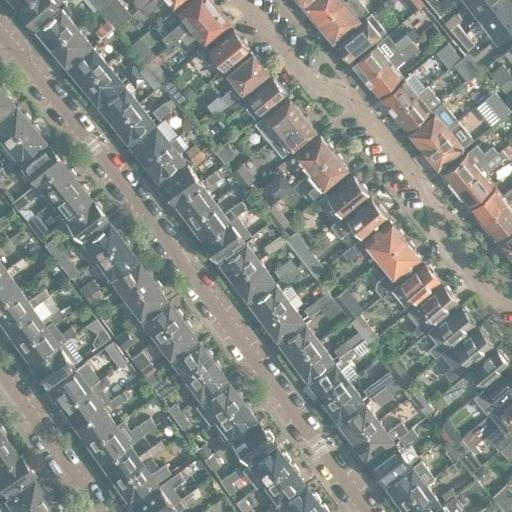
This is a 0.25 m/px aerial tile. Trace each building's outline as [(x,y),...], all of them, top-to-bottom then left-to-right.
[(26,0),(18,7),(19,9),(19,12),(22,17),(26,17),(32,24),(60,0),(26,0)] [(147,0),(141,5),(147,13),(162,0),(167,0),(172,6),(179,0),(147,0)] [(168,44),(171,42),(179,35),(214,6),(210,1),(209,0),(189,0),(176,11),(182,18),(160,35),(168,44)] [(317,20),(318,21),(343,0),(309,0),(304,4),(310,12),(310,15),(314,19),(317,20)] [(332,38),(357,17),(343,0),(318,21),(319,23),(317,25),(323,32),(326,31),(332,38)] [(405,0),(414,10),(422,3),(419,0),(405,0)] [(446,10),(437,0),(435,0),(430,5),(439,15),(446,10)] [(481,19),(506,0),(471,0),(468,2),(481,19)] [(511,0),(506,0),(481,19),(495,37),(511,24),(511,0)] [(107,1),(99,8),(114,27),(123,21),(107,1)] [(222,12),(219,12),(214,6),(179,35),(186,43),(196,34),(203,43),(228,23),(226,21),(226,17),(222,12)] [(50,45),(75,24),(61,7),(36,28),(42,35),(41,39),(45,44),(49,44),(50,45)] [(174,9),(155,24),(163,33),(181,18),(174,9)] [(367,14),(333,43),(347,60),(381,32),(367,14)] [(106,18),(93,29),(99,36),(103,33),(112,26),(106,18)] [(449,27),(458,38),(465,32),(456,22),(449,27)] [(89,42),(75,24),(50,45),(52,47),(51,50),(55,55),(58,55),(64,62),(89,42)] [(112,26),(103,33),(104,35),(108,40),(118,33),(112,26)] [(243,37),(240,37),(233,29),(202,54),(208,62),(215,57),(223,68),(248,48),(246,45),(247,42),(243,37)] [(363,76),(364,78),(415,36),(409,29),(391,43),(382,50),(375,42),(351,62),(358,69),(356,71),(361,78),(363,76)] [(473,43),(465,32),(458,38),(467,49),(473,43)] [(403,58),(421,43),(415,36),(364,78),(365,78),(363,80),(369,87),(371,86),(378,94),(401,74),(395,66),(404,58),(403,58)] [(447,42),(435,52),(447,68),(460,57),(447,42)] [(82,83),(106,62),(92,45),(67,66),(73,73),(73,77),(77,82),(81,82),(82,83)] [(146,49),(138,55),(144,63),(152,57),(146,49)] [(226,103),(236,95),(266,70),(260,62),(261,59),(256,54),(253,53),(252,52),(227,72),(236,83),(220,95),(226,103)] [(160,84),(167,79),(150,59),(144,64),(160,84)] [(468,77),(477,69),(469,61),(460,68),(468,77)] [(121,80),(106,62),(82,83),(83,85),(83,89),(87,94),(90,93),(96,100),(121,80)] [(122,71),(127,78),(136,71),(131,64),(122,71)] [(502,64),(491,74),(490,74),(499,84),(511,75),(502,64)] [(127,78),(133,86),(142,78),(136,71),(127,78)] [(280,82),(277,82),(270,74),(246,94),(252,101),(246,106),(254,117),(285,92),(284,91),(284,87),(280,82)] [(511,84),(511,76),(511,75),(499,84),(505,91),(511,84)] [(171,76),(161,84),(178,105),(187,97),(171,76)] [(392,111),(393,112),(426,85),(420,78),(411,85),(404,77),(380,96),(386,104),(385,105),(391,112),(392,111)] [(112,120),(113,122),(138,101),(129,90),(133,87),(128,81),(99,104),(105,112),(105,115),(108,120),(112,120)] [(0,84),(0,111),(13,101),(7,94),(8,91),(3,85),(0,84)] [(406,128),(431,108),(439,101),(426,85),(393,112),(394,114),(393,115),(398,122),(400,121),(406,128)] [(494,90),(476,105),(491,124),(509,109),(494,90)] [(220,108),(226,103),(220,95),(207,106),(213,114),(220,108)] [(227,117),(243,104),(236,95),(226,103),(220,108),(227,117)] [(269,139),(277,133),(302,112),(300,111),(300,107),(297,103),(293,103),(287,95),(255,122),(269,139)] [(161,115),(175,103),(169,96),(155,107),(161,115)] [(453,108),(454,107),(445,96),(439,101),(431,108),(433,111),(408,131),(415,139),(413,140),(420,149),(421,147),(422,148),(448,127),(456,120),(461,117),(453,108)] [(152,119),(138,101),(113,122),(114,123),(113,127),(117,132),(121,132),(127,139),(152,119)] [(0,117),(0,136),(5,143),(30,122),(30,121),(30,118),(26,112),(23,113),(16,105),(0,117)] [(303,114),(302,112),(277,133),(269,139),(283,156),(316,130),(310,122),(310,119),(306,115),(303,114)] [(177,123),(183,129),(192,122),(186,116),(177,123)] [(456,120),(448,127),(422,148),(424,150),(422,151),(429,159),(430,158),(436,165),(461,145),(464,148),(473,140),(456,120)] [(30,122),(5,143),(20,160),(45,139),(39,132),(40,129),(35,124),(32,124),(30,122)] [(144,161),(169,140),(155,123),(130,143),(136,151),(135,154),(139,159),(142,159),(144,161)] [(178,133),(169,140),(144,161),(145,162),(144,165),(148,171),(152,171),(158,178),(183,158),(178,151),(187,144),(178,133)] [(294,154),(308,171),(333,151),(331,149),(332,146),(328,141),(325,141),(319,134),(294,154)] [(451,187),(453,186),(454,187),(500,149),(510,141),(504,134),(483,152),(476,144),(467,152),(466,151),(441,172),(447,179),(445,180),(451,187)] [(511,139),(510,141),(500,149),(454,187),(455,188),(453,190),(459,197),(461,196),(467,203),(491,182),(484,174),(511,150),(511,139)] [(226,141),(215,150),(225,162),(233,156),(233,150),(226,141)] [(48,143),(23,163),(37,181),(62,161),(61,158),(61,155),(57,150),(54,150),(48,143)] [(185,150),(190,156),(199,149),(194,143),(185,150)] [(190,156),(195,163),(204,156),(199,149),(190,156)] [(341,161),(341,157),(338,153),(334,153),(333,151),(308,171),(317,182),(308,190),(315,199),(325,191),(323,188),(347,168),(341,161)] [(44,190),(51,198),(76,178),(74,176),(75,173),(70,167),(67,167),(62,161),(37,181),(12,200),(19,209),(44,190)] [(243,162),(233,171),(247,188),(258,180),(243,162)] [(173,199),(174,200),(200,181),(186,163),(160,182),(166,190),(165,193),(169,198),(173,199)] [(220,177),(215,170),(205,177),(211,184),(220,177)] [(15,183),(7,173),(0,179),(0,183),(5,190),(15,183)] [(352,175),(326,196),(341,214),(343,213),(367,193),(366,191),(366,188),(362,183),(359,183),(352,175)] [(59,225),(67,219),(92,199),(87,192),(87,188),(83,183),(80,183),(76,178),(51,198),(60,210),(53,216),(59,225)] [(263,192),(270,201),(286,189),(278,179),(263,192)] [(215,202),(200,181),(174,200),(180,208),(179,211),(183,216),(186,216),(189,221),(215,202)] [(481,220),(482,221),(511,196),(511,185),(501,194),(494,185),(469,206),(475,213),(475,216),(478,219),(481,220)] [(511,196),(482,221),(483,222),(483,225),(486,229),(489,230),(495,237),(511,222),(511,196)] [(346,216),(343,213),(341,214),(342,214),(330,224),(339,235),(352,224),(361,234),(385,215),(383,213),(385,211),(379,203),(377,205),(370,197),(346,216)] [(93,198),(92,199),(67,219),(81,236),(107,216),(101,208),(101,205),(97,200),(94,200),(93,198)] [(228,209),(233,216),(245,207),(240,200),(228,209)] [(224,213),(215,202),(189,221),(191,223),(190,226),(193,231),(197,231),(203,239),(229,220),(233,216),(228,209),(224,213)] [(285,220),(274,206),(265,212),(276,226),(285,220)] [(50,232),(36,213),(26,221),(40,239),(50,232)] [(378,259),(404,238),(403,236),(403,232),(399,228),(395,227),(388,218),(363,239),(360,236),(341,252),(347,259),(356,251),(359,254),(368,247),(378,259)] [(115,228),(109,220),(83,239),(84,240),(77,246),(89,263),(97,257),(123,238),(121,236),(122,233),(119,228),(115,228)] [(242,238),(229,220),(203,239),(204,241),(203,244),(207,250),(211,250),(216,257),(242,238)] [(288,238),(298,251),(307,244),(297,231),(288,238)] [(511,256),(511,258),(511,232),(500,243),(504,249),(503,250),(509,258),(511,256)] [(20,239),(15,233),(0,243),(0,248),(2,252),(20,239)] [(285,239),(280,233),(263,246),(268,252),(285,239)] [(43,243),(56,260),(65,253),(51,236),(43,243)] [(123,238),(97,257),(110,275),(136,256),(131,249),(131,245),(127,240),(124,240),(123,238)] [(406,239),(404,238),(378,259),(388,271),(376,281),(375,288),(380,295),(397,281),(395,278),(420,257),(413,248),(413,245),(409,240),(406,239)] [(232,277),(233,279),(259,259),(245,241),(219,261),(225,268),(224,272),(228,277),(232,277)] [(312,248),(311,249),(307,244),(298,251),(302,256),(302,255),(314,271),(324,263),(312,248)] [(79,270),(65,253),(56,260),(70,277),(79,270)] [(11,264),(16,271),(27,263),(22,256),(11,264)] [(277,274),(278,276),(285,271),(288,269),(293,264),(287,257),(272,268),(277,274)] [(272,277),(259,259),(233,279),(234,280),(233,283),(237,288),(240,289),(246,297),(272,277)] [(113,279),(126,297),(152,278),(151,277),(152,274),(149,269),(145,268),(139,260),(113,279)] [(428,263),(425,263),(423,261),(392,286),(408,305),(438,279),(432,271),(432,267),(428,263)] [(288,269),(285,271),(290,278),(300,270),(295,263),(293,264),(288,269)] [(0,300),(19,287),(10,275),(16,271),(11,264),(5,268),(0,271),(0,300)] [(85,296),(97,287),(101,285),(94,275),(78,287),(85,296)] [(152,278),(126,297),(140,315),(166,296),(160,288),(161,285),(157,280),(154,280),(152,278)] [(261,317),(262,319),(288,299),(296,294),(289,285),(285,286),(281,289),(275,281),(249,301),(254,308),(254,312),(258,316),(261,317)] [(420,336),(428,329),(453,308),(450,305),(456,300),(449,292),(450,289),(446,284),(443,284),(441,282),(408,310),(422,326),(416,330),(420,336)] [(0,317),(5,325),(32,306),(38,302),(33,295),(27,299),(19,287),(0,300),(0,317)] [(38,302),(49,294),(44,287),(33,295),(38,302)] [(104,297),(97,287),(85,296),(92,305),(104,297)] [(350,287),(338,292),(348,314),(360,309),(350,287)] [(330,297),(325,291),(302,308),(307,315),(330,297)] [(321,306),(329,315),(338,307),(331,298),(321,306)] [(276,337),(302,317),(288,299),(262,319),(263,320),(263,323),(267,329),(271,329),(276,337)] [(143,319),(156,337),(182,318),(181,316),(182,313),(178,308),(175,308),(169,300),(143,319)] [(453,308),(428,329),(437,340),(430,347),(436,354),(474,322),(467,314),(468,310),(464,306),(460,306),(459,304),(453,308)] [(12,335),(18,344),(45,324),(52,320),(47,313),(41,318),(32,306),(5,325),(6,327),(5,330),(9,335),(12,335)] [(47,313),(52,320),(62,313),(57,306),(47,313)] [(351,319),(368,342),(378,334),(360,312),(351,319)] [(131,314),(121,321),(127,328),(136,321),(131,314)] [(156,337),(169,355),(195,336),(190,328),(190,325),(187,321),(183,320),(182,318),(156,337)] [(26,354),(32,362),(59,343),(65,339),(60,333),(52,320),(45,324),(18,344),(19,345),(18,348),(23,354),(26,354)] [(292,359),(318,339),(305,321),(279,341),(285,349),(284,352),(288,357),(291,358),(292,359)] [(60,333),(65,339),(67,337),(75,332),(71,325),(60,333)] [(452,366),(444,372),(451,382),(470,367),(467,364),(492,343),(485,335),(487,334),(480,325),(478,327),(477,325),(452,345),(442,354),(452,366)] [(98,329),(92,342),(95,346),(110,336),(102,326),(98,329)] [(124,347),(132,340),(125,330),(116,337),(124,347)] [(65,339),(59,343),(32,362),(33,364),(32,367),(36,373),(39,373),(45,382),(80,357),(67,337),(65,339)] [(370,346),(364,338),(354,345),(360,353),(370,346)] [(113,339),(104,345),(118,365),(127,358),(113,339)] [(332,357),(318,339),(292,359),(293,360),(292,363),(297,369),(300,369),(306,377),(332,357)] [(173,360),(186,378),(212,358),(211,357),(212,353),(208,349),(205,348),(199,340),(173,360)] [(337,354),(338,356),(348,349),(350,347),(345,340),(333,349),(337,354)] [(390,360),(398,354),(390,345),(382,351),(390,360)] [(502,352),(501,354),(495,347),(440,393),(446,400),(475,376),(481,384),(507,362),(506,360),(508,359),(502,352)] [(140,370),(145,366),(136,353),(131,356),(140,370)] [(212,358),(186,378),(199,395),(225,376),(220,368),(220,365),(216,360),(213,360),(212,358)] [(395,360),(387,367),(394,375),(404,386),(412,380),(395,360)] [(318,397),(322,398),(322,399),(348,380),(356,374),(347,363),(340,368),(335,362),(309,381),(315,389),(314,392),(318,397)] [(141,370),(146,376),(156,369),(151,363),(141,370)] [(511,367),(510,365),(462,405),(468,412),(490,394),(496,402),(511,388),(511,367)] [(61,404),(62,405),(89,386),(75,366),(48,385),(54,395),(54,398),(58,404),(61,404)] [(159,371),(157,369),(146,376),(160,396),(172,387),(167,380),(163,383),(156,373),(159,371)] [(388,370),(363,389),(368,396),(394,377),(388,370)] [(106,374),(95,381),(100,388),(111,380),(106,374)] [(209,422),(216,418),(242,398),(241,397),(242,394),(238,389),(235,389),(228,380),(202,400),(197,406),(209,422)] [(362,398),(348,380),(322,399),(323,400),(323,404),(327,410),(331,410),(336,417),(362,398)] [(74,422),(75,424),(102,405),(94,393),(100,388),(95,381),(89,386),(62,405),(68,414),(67,417),(71,422),(74,422)] [(427,401),(411,381),(404,387),(420,407),(427,401)] [(393,394),(385,384),(371,394),(379,404),(393,394)] [(127,399),(121,391),(108,401),(113,408),(127,399)] [(511,394),(500,405),(511,417),(487,436),(497,449),(511,435),(511,427),(511,426),(511,425),(511,394)] [(243,400),(242,398),(216,418),(224,428),(219,432),(224,439),(255,416),(250,409),(251,406),(247,401),(243,400)] [(175,416),(182,411),(174,401),(167,406),(175,416)] [(426,415),(433,409),(427,401),(420,407),(426,415)] [(365,402),(339,421),(344,429),(344,432),(348,438),(351,438),(352,439),(378,420),(365,402)] [(87,440),(88,442),(115,423),(102,405),(75,424),(81,432),(80,435),(84,441),(87,440)] [(182,426),(189,421),(182,411),(175,416),(182,426)] [(96,453),(102,461),(129,442),(155,424),(149,415),(130,430),(122,419),(115,423),(88,442),(90,444),(89,448),(93,453),(96,453)] [(258,420),(232,440),(246,458),(272,439),(271,437),(272,434),(268,429),(264,429),(258,420)] [(387,432),(378,420),(352,439),(353,440),(352,443),(356,449),(360,449),(365,457),(396,434),(392,429),(387,432)] [(398,436),(408,429),(402,422),(392,429),(398,436)] [(0,466),(18,454),(18,453),(4,433),(4,430),(0,424),(0,466)] [(411,426),(408,429),(398,436),(403,443),(416,433),(411,426)] [(460,438),(453,430),(443,438),(450,446),(460,438)] [(172,439),(178,447),(187,441),(181,432),(172,439)] [(511,436),(503,444),(510,453),(511,450),(511,436)] [(109,471),(115,480),(142,461),(161,447),(156,440),(137,454),(129,442),(102,461),(103,463),(102,466),(106,471),(109,471)] [(205,457),(213,451),(206,440),(197,446),(205,457)] [(378,478),(381,478),(382,480),(416,455),(410,446),(405,447),(403,448),(396,441),(369,461),(374,469),(374,472),(378,478)] [(249,463),(263,481),(289,461),(288,460),(289,457),(285,452),(281,451),(275,443),(249,463)] [(21,452),(21,451),(18,453),(18,454),(0,466),(0,482),(6,491),(35,471),(28,461),(28,457),(25,452),(21,452)] [(222,463),(213,451),(205,457),(213,469),(222,463)] [(471,451),(461,459),(471,472),(481,464),(471,451)] [(122,490),(129,499),(169,470),(164,462),(150,472),(142,461),(115,480),(116,481),(115,485),(119,490),(122,490)] [(289,461),(263,481),(276,499),(302,479),(296,471),(297,468),(294,464),(290,463),(289,461)] [(399,502),(425,483),(412,465),(386,484),(392,492),(391,495),(394,500),(398,500),(399,502)] [(183,478),(178,470),(164,480),(169,487),(172,485),(183,478)] [(476,476),(455,492),(456,494),(461,492),(463,491),(467,490),(472,489),(474,489),(478,489),(478,488),(482,485),(476,476)] [(34,477),(6,497),(16,511),(25,511),(48,496),(47,494),(48,491),(44,485),(40,485),(34,477)] [(232,484),(227,478),(221,482),(231,496),(237,491),(232,484)] [(159,511),(172,503),(178,499),(180,497),(172,485),(169,487),(164,480),(158,484),(131,503),(137,511),(159,511)] [(305,483),(279,503),(286,511),(304,511),(319,501),(318,500),(318,497),(315,492),(311,492),(305,483)] [(423,511),(438,501),(425,483),(399,502),(400,503),(400,507),(403,511),(423,511)] [(183,506),(200,494),(199,489),(197,486),(180,497),(178,499),(183,506)] [(455,493),(450,486),(441,493),(445,500),(455,493)] [(242,511),(254,511),(243,495),(235,502),(242,511)] [(499,505),(504,511),(511,511),(511,495),(499,505)] [(60,511),(61,510),(57,504),(54,504),(48,496),(25,511),(60,511)] [(466,511),(465,511),(462,511),(450,496),(440,504),(441,505),(431,511),(466,511)] [(178,511),(177,510),(183,506),(178,499),(172,503),(159,511),(178,511)] [(320,503),(319,501),(304,511),(326,511),(327,511),(327,508),(324,504),(320,503)]
